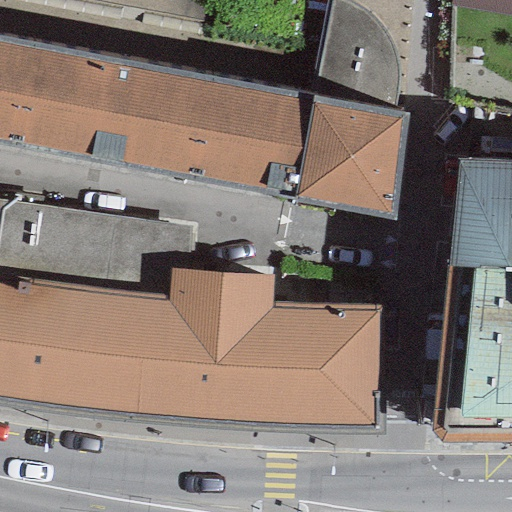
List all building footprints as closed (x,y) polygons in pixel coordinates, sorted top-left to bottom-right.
[(339,0),(328,0),(315,95),(393,109),(396,102),(398,86),(396,63),(390,40),(378,23),(351,5),(339,0)] [(511,0),(449,0),(448,7),(511,17),(511,0)] [(76,50),(0,35),(0,139),(58,150),(76,50)] [(203,75),(76,50),(58,150),(184,177),(203,75)] [(315,95),(203,75),(184,177),(391,214),(409,112),(393,109),(315,95)] [(511,158),(459,157),(446,266),(511,268),(511,158)] [(0,280),(22,285),(79,295),(146,301),(170,302),(173,268),(185,269),(190,228),(0,200),(0,280)] [(511,444),(511,268),(446,266),(431,431),(440,443),(511,444)] [(170,302),(146,301),(138,417),(243,425),(373,430),(379,305),(272,304),(275,276),(185,269),(173,268),(170,302)] [(0,401),(4,402),(138,417),(146,301),(79,295),(22,285),(0,280),(0,401)]
